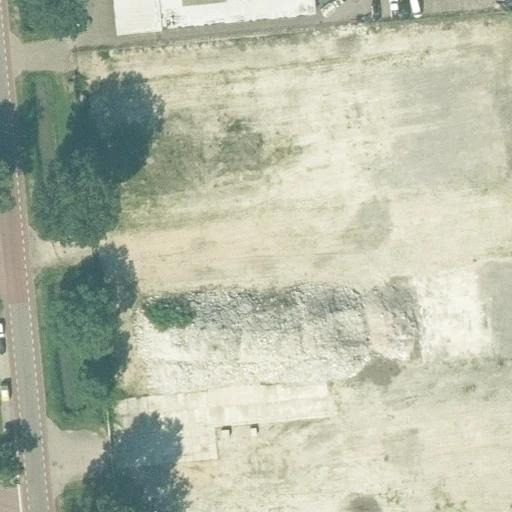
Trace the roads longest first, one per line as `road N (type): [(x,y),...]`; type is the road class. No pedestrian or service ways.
road 1 (tertiary): [(38,511),(12,250)]
road 2 (tertiary): [(12,250),(0,110)]
